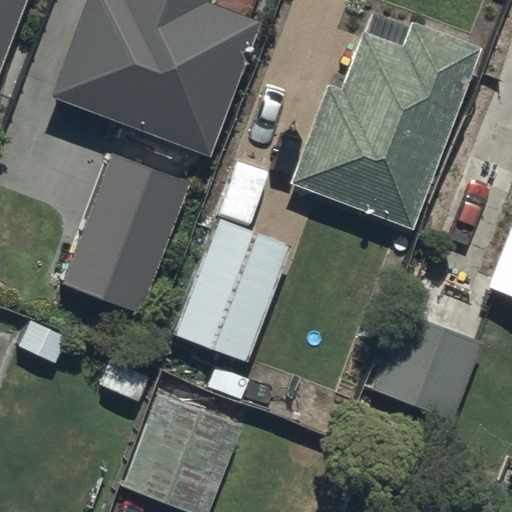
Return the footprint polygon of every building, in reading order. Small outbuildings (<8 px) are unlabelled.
[(0,0),(0,69),(26,0),(0,0)] [(68,0),(39,76),(197,136),(247,4),(237,0),(68,0)] [(411,233),(473,64),(477,52),(404,25),(396,46),(363,34),(341,94),(325,88),(288,187),(318,198),(306,230),(362,250),(373,219),(411,233)] [(182,166),(108,138),(54,280),(128,308),(182,166)] [(73,169),(0,141),(0,303),(20,311),(73,169)] [(511,221),(485,296),(511,305),(511,221)] [(287,251),(215,223),(171,339),(243,367),(287,251)] [(400,317),(371,393),(451,424),(480,347),(400,317)] [(207,511),(238,431),(152,398),(118,488),(180,511),(207,511)] [(498,511),(500,510),(404,467),(384,511),(498,511)]
